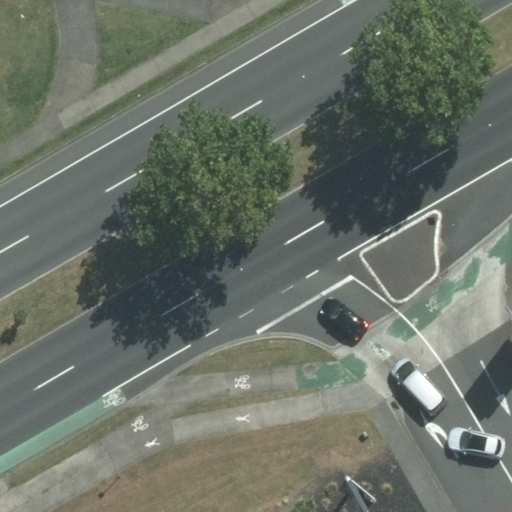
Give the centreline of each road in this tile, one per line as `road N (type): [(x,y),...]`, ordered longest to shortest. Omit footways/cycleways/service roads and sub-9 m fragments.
road 1 (primary): [(511,111),(0,414)]
road 2 (primary): [(0,240),(424,0)]
